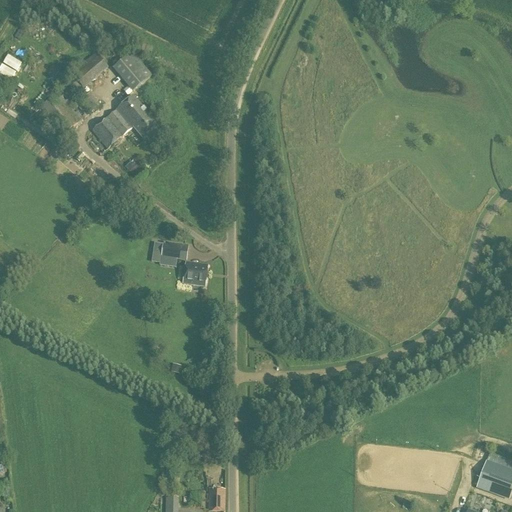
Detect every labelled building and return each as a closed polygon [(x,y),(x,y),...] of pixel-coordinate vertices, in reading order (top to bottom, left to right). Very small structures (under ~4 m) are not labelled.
[(84,91),(109,70),(96,54),(70,76),(74,81),(69,85),(77,94),(82,89),(84,91)] [(132,93),(152,77),(132,54),(113,70),(132,93)] [(154,104),(160,99),(150,86),(143,92),(154,104)] [(63,137),(89,115),(66,87),(39,109),(63,137)] [(91,114),(100,106),(90,94),(81,102),(91,114)] [(142,141),(158,128),(148,116),(149,115),(134,98),(93,133),(108,151),(133,130),(142,141)] [(79,163),(85,157),(81,153),(75,160),(79,163)] [(144,174),(138,166),(129,174),(135,181),(144,174)] [(179,246),(164,244),(164,245),(154,244),(153,253),(151,253),(150,265),(160,266),(161,258),(177,260),(179,246)] [(206,288),(208,267),(187,264),(184,285),(206,288)] [(179,375),(182,367),(173,364),(171,372),(179,375)] [(204,464),(205,453),(196,452),(196,445),(187,443),(184,461),(204,464)] [(475,455),(482,459),(485,453),(478,449),(475,455)] [(511,462),(497,457),(494,465),(486,462),(476,490),(509,501),(511,493),(511,462)] [(178,491),(181,470),(173,469),(174,463),(169,462),(164,489),(178,491)] [(225,511),(225,495),(225,490),(209,490),(208,511),(225,511)] [(178,511),(178,499),(166,499),(165,511),(178,511)]
